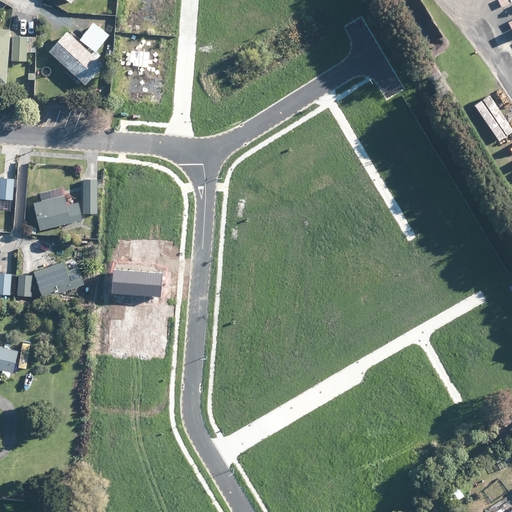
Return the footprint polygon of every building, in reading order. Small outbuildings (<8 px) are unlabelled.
[(100,53),(113,35),(97,22),(83,39),(100,53)] [(0,82),(11,84),(14,30),(0,28),(0,82)] [(84,81),(90,85),(108,65),(71,31),(53,52),(63,61),(84,81)] [(16,36),(15,61),(29,62),(30,37),(16,36)] [(37,93),(31,93),(27,93),(26,102),(36,102),(37,93)] [(17,177),(14,177),(3,176),(2,194),(2,197),(12,198),(16,198),(17,177)] [(85,178),(86,212),(100,211),(100,178),(97,178),(85,178)] [(83,212),(81,203),(81,201),(70,204),(67,193),(57,196),(35,201),(42,228),(63,223),(66,223),(83,218),(85,217),(83,212)] [(46,296),(87,282),(81,266),(69,270),(66,260),(57,264),(49,266),(37,270),(44,292),(46,296)] [(13,272),(12,272),(0,271),(0,273),(0,291),(8,292),(11,293),(13,272)] [(35,274),(23,273),(21,273),(20,293),(33,295),(34,293),(34,290),(35,280),(35,274)] [(21,349),(0,344),(0,367),(15,371),(21,349)] [(480,381),(467,365),(422,403),(439,424),(444,420),(451,428),(498,389),(487,375),(480,381)] [(221,396),(200,408),(233,463),(254,451),(221,396)] [(485,490),(479,482),(478,481),(469,487),(476,496),(478,495),(485,490)]
